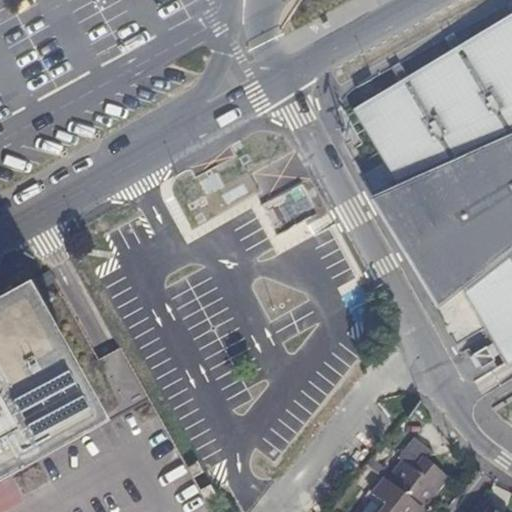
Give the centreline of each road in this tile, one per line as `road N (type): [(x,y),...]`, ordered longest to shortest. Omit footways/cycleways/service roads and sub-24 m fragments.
road 1 (unclassified): [(511,468),(471,440),(275,85)]
road 2 (unclassified): [(0,237),(275,85)]
road 3 (unclassified): [(275,85),(428,0)]
